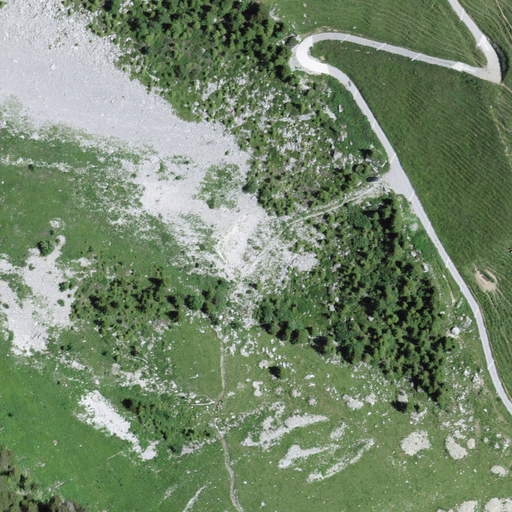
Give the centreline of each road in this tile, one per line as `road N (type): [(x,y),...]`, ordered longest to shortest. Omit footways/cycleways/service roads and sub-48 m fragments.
road 1 (track): [(511,411),(474,307),(388,147),(348,84),(303,55),(311,41),(331,35),(487,71),(486,50),(448,0)]
road 2 (track): [(401,174),(296,216),(263,250),(257,270),(239,279)]
